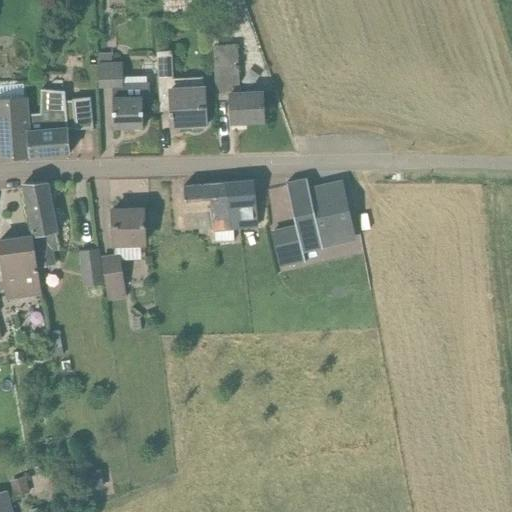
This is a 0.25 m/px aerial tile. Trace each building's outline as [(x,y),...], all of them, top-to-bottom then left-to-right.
[(166,0),(167,12),(193,11),(192,0),(166,0)] [(239,94),(238,65),(237,45),(213,46),(216,101),(230,100),(231,123),(263,121),(262,93),(239,94)] [(203,88),(174,90),(171,51),(157,52),(160,112),(170,111),(170,116),(172,116),(172,126),(205,124),(203,88)] [(112,88),(113,128),(143,128),(142,102),(149,102),(149,82),(123,83),(122,64),(112,64),(112,53),(98,54),(99,88),(112,88)] [(26,98),(24,98),(23,84),(0,85),(0,133),(2,158),(26,156),(23,127),(27,127),(28,127),(27,113),(27,114),(26,98)] [(70,152),(68,130),(73,130),(73,131),(90,130),(87,101),(71,102),(71,103),(65,104),(64,93),(39,93),(37,113),(27,113),(28,127),(30,156),(48,155),(70,152)] [(306,180),(305,181),(286,184),(298,241),(318,238),(316,232),(349,226),(341,185),(308,191),(306,180)] [(234,239),(234,227),(257,226),(252,181),(217,184),(222,240),(234,239)] [(55,233),(57,233),(45,182),(24,183),(39,268),(56,265),(53,251),(58,250),(55,233)] [(214,241),(222,240),(217,184),(183,186),(185,211),(211,209),(214,241)] [(114,244),(144,243),(143,209),(112,210),(114,244)] [(39,296),(36,274),(32,237),(0,241),(0,251),(3,278),(6,301),(39,296)] [(119,254),(101,257),(99,249),(80,252),(85,287),(105,283),(109,300),(126,297),(119,254)] [(141,330),(140,316),(131,318),(133,332),(141,330)] [(54,358),(63,355),(58,330),(49,332),(50,337),(53,351),(54,358)] [(53,351),(50,337),(44,338),(46,352),(53,351)] [(24,364),(22,352),(14,353),(16,366),(24,364)] [(81,492),(103,488),(100,471),(78,474),(81,492)] [(30,493),(26,477),(10,481),(14,497),(30,493)] [(12,511),(7,492),(0,494),(0,511),(12,511)]
